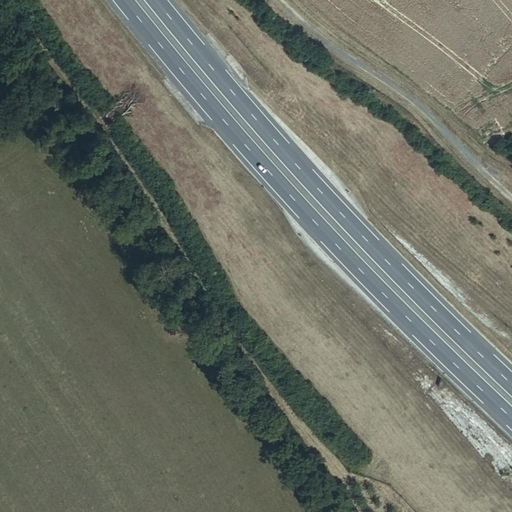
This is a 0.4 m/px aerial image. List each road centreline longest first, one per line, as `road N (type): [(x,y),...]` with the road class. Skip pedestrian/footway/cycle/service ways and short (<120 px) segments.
road 1 (motorway): [(125,0),(336,244),(511,418)]
road 2 (motorway): [(511,382),(303,172),(156,0)]
road 3 (track): [(278,0),(416,105),(511,198)]
